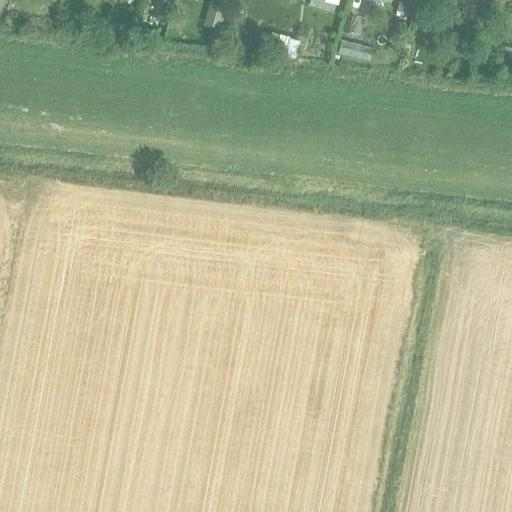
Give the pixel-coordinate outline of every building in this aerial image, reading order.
[(226,0),(210,0),(204,24),(220,29),(228,0),(226,0)] [(399,0),(396,12),(411,16),(415,0),(399,0)] [(279,35),(274,54),(283,57),(288,38),(279,35)] [(344,53),(370,55),(371,41),(344,39),(344,53)] [(511,62),(511,49),(504,47),(498,67),(509,70),(511,63),(511,62)]
